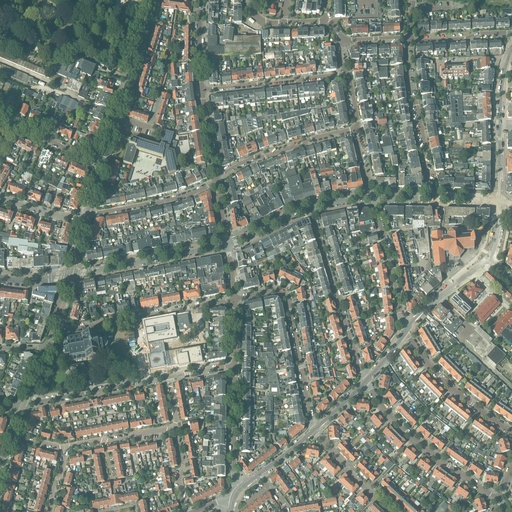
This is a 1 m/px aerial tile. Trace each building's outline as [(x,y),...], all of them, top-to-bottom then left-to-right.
[(161,2),(160,9),(165,9),(168,10),(170,1),(170,2),(171,0),(163,0),(163,3),(161,2)] [(170,1),(168,10),(174,11),(175,11),(177,2),(176,2),(175,2),(170,2),(170,1)] [(184,3),(182,12),(187,12),(187,13),(190,13),(191,13),(192,7),(189,6),(190,3),(191,3),(190,2),(186,2),(183,2),(183,1),(183,2),(183,3),(184,3)] [(177,2),(175,11),(177,11),(182,12),(184,3),(183,3),(178,3),(177,2)] [(502,10),(502,17),(503,19),(502,19),(502,20),(502,25),(503,25),(503,28),(509,28),(509,20),(507,20),(506,17),(506,15),(511,14),(511,10),(502,10)] [(344,21),(344,23),(346,23),(346,25),(350,25),(350,23),(353,23),(353,27),(351,27),(351,28),(348,28),(349,31),(351,31),(351,34),(352,35),(357,35),(356,20),(349,20),(349,21),(344,21)] [(154,33),(162,35),(164,29),(165,26),(161,25),(160,27),(156,26),(154,33)] [(225,43),(225,56),(263,54),(263,50),(263,44),(262,44),(262,39),(261,40),(261,38),(234,38),(235,28),(226,27),(226,29),(225,29),(224,33),(223,38),(223,43),(225,43)] [(324,34),(324,30),(318,30),(319,43),(322,43),(322,41),(323,41),(323,38),(326,38),(326,34),(324,34)] [(225,43),(223,43),(223,38),(208,37),(207,37),(208,58),(225,56),(225,43)] [(500,41),(495,42),(495,52),(495,55),(499,55),(498,49),(503,49),(503,45),(501,45),(500,41)] [(465,43),(460,43),(460,51),(461,54),(465,54),(466,57),(470,57),(469,46),(466,46),(465,43)] [(148,53),(147,56),(151,57),(151,60),(155,61),(156,58),(155,58),(157,53),(157,52),(149,49),(149,51),(148,53)] [(273,53),(261,54),(262,61),(274,59),(273,53)] [(359,61),(359,55),(351,56),(351,61),(351,63),(362,63),(362,61),(359,61)] [(54,73),(54,74),(56,75),(59,76),(61,77),(64,78),(66,79),(70,69),(75,58),(62,63),(59,68),(57,67),(54,73)] [(70,69),(81,74),(82,71),(88,73),(89,70),(92,71),(94,66),(96,67),(95,66),(95,67),(84,62),(83,62),(75,58),(70,69)] [(144,67),(143,69),(151,72),(152,70),(153,65),(154,65),(155,63),(155,61),(151,60),(150,62),(150,64),(146,63),(145,65),(144,65),(144,67)] [(481,60),(476,61),(477,70),(491,69),(490,69),(490,65),(491,65),(491,64),(491,63),(492,63),(492,60),(490,60),(483,60),(481,60)] [(2,64),(0,69),(0,72),(27,84),(28,83),(31,78),(28,76),(2,64)] [(176,64),(169,65),(171,77),(175,76),(177,76),(176,64)] [(439,67),(439,69),(439,77),(445,76),(447,76),(447,66),(446,66),(439,67)] [(70,69),(66,79),(68,80),(68,79),(82,85),(85,80),(87,76),(88,76),(91,78),(94,72),(92,71),(89,70),(88,73),(82,71),(81,74),(70,69)] [(387,79),(387,76),(387,74),(387,69),(377,69),(377,70),(378,74),(379,79),(379,80),(387,79)] [(99,85),(112,89),(113,88),(114,84),(112,83),(108,81),(108,82),(100,80),(100,81),(97,80),(100,73),(94,72),(91,78),(90,80),(96,82),(96,84),(99,85)] [(82,86),(82,85),(68,79),(68,80),(65,86),(67,87),(67,89),(79,94),(78,97),(85,100),(89,89),(82,86)] [(330,90),(342,88),(341,84),(339,82),(331,83),(332,83),(325,84),(325,87),(325,91),(330,90)] [(112,90),(112,89),(99,85),(98,88),(103,90),(103,92),(112,95),(113,94),(114,92),(113,91),(112,90)] [(138,88),(137,93),(141,94),(140,97),(144,98),(145,95),(145,94),(146,91),(147,88),(139,86),(138,88)] [(34,93),(28,90),(25,96),(31,99),(34,93)] [(175,93),(173,93),(173,97),(174,100),(176,100),(178,100),(180,100),(179,95),(185,94),(185,95),(194,94),(194,90),(185,91),(180,92),(175,93)] [(162,102),(169,104),(171,96),(164,94),(165,92),(162,92),(161,94),(164,95),(163,99),(162,102)] [(109,102),(110,101),(111,100),(110,99),(110,98),(99,93),(98,96),(97,99),(108,103),(109,102)] [(63,97),(60,104),(67,108),(70,99),(63,96),(63,97)] [(452,124),(453,124),(455,124),(454,120),(456,119),(454,101),(457,101),(458,118),(460,118),(460,119),(464,122),(465,122),(465,117),(462,117),(461,96),(454,96),(450,96),(450,100),(450,106),(451,111),(451,116),(451,120),(452,124)] [(8,109),(10,110),(14,101),(12,100),(11,100),(10,101),(8,99),(4,107),(5,108),(6,109),(7,109),(8,109)] [(71,100),(70,99),(67,108),(74,111),(76,105),(78,103),(71,100)] [(108,103),(97,99),(96,101),(95,104),(98,105),(106,108),(107,109),(108,105),(107,104),(108,103)] [(14,101),(10,110),(12,111),(11,111),(12,111),(12,112),(13,113),(14,112),(15,113),(20,102),(17,101),(16,102),(14,101)] [(129,109),(127,116),(132,118),(135,108),(134,108),(133,110),(130,109),(132,103),(128,101),(126,108),(129,109)] [(161,104),(160,109),(165,111),(166,108),(167,109),(169,104),(162,102),(161,104)] [(66,108),(59,104),(58,108),(62,110),(61,112),(64,113),(66,108)] [(22,116),(25,118),(30,108),(23,105),(19,114),(20,115),(19,116),(22,117),(22,116)] [(330,113),(346,110),(345,105),(337,107),(337,109),(333,110),(333,108),(329,108),(330,113)] [(32,120),(35,122),(39,112),(39,111),(41,108),(38,107),(38,109),(32,106),(31,110),(33,111),(29,119),(30,120),(31,121),(32,120)] [(92,112),(102,117),(103,117),(104,115),(106,116),(107,113),(105,112),(97,108),(96,110),(93,109),(92,112)] [(164,114),(165,111),(160,109),(158,115),(157,117),(164,119),(166,114),(164,114)] [(374,109),(361,111),(362,118),(377,115),(376,113),(375,113),(374,109)] [(280,115),(282,119),(282,121),(308,114),(307,110),(280,115)] [(90,117),(101,122),(101,121),(102,121),(103,119),(103,118),(103,117),(102,117),(92,112),(88,111),(87,113),(91,115),(90,117)] [(137,119),(142,121),(145,111),(144,111),(143,113),(140,112),(137,119)] [(41,112),(39,112),(35,122),(37,123),(37,124),(39,124),(40,124),(43,117),(43,116),(40,114),(41,112)] [(49,115),(43,126),(44,126),(44,127),(46,128),(47,127),(49,128),(53,120),(54,117),(49,115)] [(219,115),(214,116),(215,123),(224,122),(223,115),(219,115)] [(53,120),(49,128),(51,129),(51,130),(53,131),(54,131),(56,126),(58,121),(59,119),(55,117),(54,117),(53,120)] [(155,125),(162,127),(164,119),(157,117),(156,120),(157,120),(155,124),(155,125)] [(298,125),(301,136),(306,135),(304,127),(303,124),(300,125),(298,117),(296,117),(297,120),(298,123),(298,125)] [(263,128),(261,121),(260,118),(246,120),(249,133),(258,129),(263,128)] [(88,125),(98,129),(99,128),(99,129),(101,125),(96,122),(91,120),(90,123),(87,121),(86,124),(88,125)] [(245,120),(241,121),(242,125),(244,135),(248,133),(249,133),(246,120),(245,120)] [(68,128),(64,137),(68,138),(70,139),(74,131),(75,128),(77,129),(80,123),(81,122),(77,121),(72,130),(68,128)] [(185,124),(177,125),(178,130),(199,127),(198,122),(187,124),(186,124),(186,126),(185,126),(185,124)] [(63,123),(58,133),(60,134),(60,135),(64,137),(68,128),(64,126),(65,124),(63,123)] [(454,137),(463,135),(463,136),(463,132),(464,130),(461,130),(461,124),(455,124),(453,124),(452,124),(449,125),(449,126),(453,131),(454,137)] [(88,131),(96,135),(98,131),(98,129),(88,125),(87,127),(89,128),(88,131)] [(278,128),(282,142),(287,141),(284,133),(283,129),(280,130),(279,127),(278,128)] [(276,131),(274,132),(275,136),(277,144),(282,142),(278,128),(275,129),(276,131)] [(258,131),(264,148),(269,147),(266,139),(264,140),(262,134),(263,134),(262,130),(258,131)] [(79,135),(82,137),(93,142),(93,141),(94,141),(95,137),(88,133),(86,136),(76,131),(76,132),(75,134),(79,135)] [(124,162),(123,162),(132,165),(137,149),(163,158),(164,156),(165,156),(169,173),(176,172),(179,171),(178,167),(175,151),(177,142),(172,141),(174,134),(165,131),(161,146),(156,145),(142,140),(142,141),(135,139),(134,139),(134,138),(134,139),(133,141),(130,141),(129,144),(124,162)] [(260,150),(264,148),(258,131),(258,132),(259,136),(256,137),(257,142),(260,150)] [(269,132),(273,145),(277,144),(275,136),(274,132),(271,133),(271,131),(269,132)] [(257,151),(254,143),(251,144),(250,140),(253,138),(252,134),(246,136),(248,140),(247,141),(253,153),(257,151)] [(92,143),(93,142),(82,137),(80,142),(83,144),(83,145),(85,146),(86,146),(86,145),(91,147),(93,143),(92,143)] [(368,146),(369,151),(392,146),(390,137),(381,138),(381,139),(382,139),(382,142),(379,143),(379,144),(376,144),(376,145),(368,146)] [(14,145),(13,148),(16,149),(18,150),(20,148),(23,140),(22,140),(22,139),(21,139),(21,138),(19,138),(18,138),(14,145)] [(25,150),(29,143),(28,142),(27,141),(26,141),(25,141),(23,140),(20,148),(25,150)] [(470,141),(462,141),(463,148),(478,147),(478,143),(477,140),(475,141),(470,141)] [(235,151),(237,151),(235,148),(232,148),(231,142),(218,144),(219,149),(227,148),(228,151),(229,151),(229,152),(235,151)] [(244,156),(248,155),(245,147),(243,148),(241,142),(239,143),(240,145),(239,145),(244,156)] [(29,143),(25,150),(28,152),(27,154),(30,155),(34,145),(32,145),(32,144),(31,143),(30,143),(29,143)] [(36,146),(34,145),(30,155),(28,160),(29,160),(30,159),(30,160),(32,156),(35,158),(40,148),(39,148),(39,147),(37,146),(36,146)] [(238,155),(239,158),(240,158),(244,156),(239,145),(238,146),(237,146),(237,147),(235,148),(237,151),(238,155)] [(323,158),(319,145),(315,147),(315,146),(314,147),(317,157),(320,157),(320,159),(323,158)] [(392,146),(369,151),(370,155),(381,154),(381,156),(390,155),(393,154),(392,146)] [(308,148),(303,150),(306,158),(308,158),(309,161),(309,160),(310,163),(312,162),(312,161),(308,148)] [(40,170),(43,164),(49,152),(44,150),(43,151),(39,158),(40,158),(38,161),(38,164),(36,168),(40,170)] [(8,157),(7,161),(12,164),(14,160),(15,158),(17,152),(15,151),(12,159),(8,157)] [(52,164),(49,163),(53,156),(53,154),(49,152),(43,164),(44,164),(46,165),(48,166),(47,168),(45,172),(48,173),(50,169),(52,164)] [(294,167),(290,154),(289,154),(286,155),(289,168),(294,167)] [(56,169),(59,170),(64,159),(62,159),(62,158),(60,157),(59,157),(55,165),(54,167),(56,168),(56,169)] [(285,172),(284,169),(283,169),(279,157),(275,159),(278,167),(280,166),(282,173),(285,172)] [(65,160),(64,159),(59,170),(64,173),(65,170),(69,162),(68,161),(67,160),(66,160),(65,160)] [(237,161),(237,159),(233,160),(233,161),(221,163),(222,167),(223,168),(230,164),(237,161)] [(275,173),(271,160),(267,162),(270,170),(271,169),(273,174),(275,173)] [(72,163),(68,171),(74,174),(78,166),(75,164),(73,163),(72,163)] [(266,174),(262,163),(258,165),(262,176),(264,175),(265,178),(268,177),(266,174)] [(5,164),(3,169),(10,174),(14,176),(15,173),(11,171),(13,168),(5,164)] [(78,166),(74,174),(80,177),(83,169),(83,168),(83,167),(80,166),(80,167),(78,166)] [(334,168),(335,174),(335,178),(336,180),(336,183),(338,192),(342,191),(343,191),(341,182),(340,172),(339,167),(334,168)] [(257,179),(252,168),(248,170),(252,177),(254,176),(255,179),(256,179),(257,179)] [(3,169),(0,174),(7,179),(8,179),(10,177),(8,177),(10,174),(3,169)] [(83,169),(80,177),(82,178),(85,180),(89,172),(88,171),(83,169)] [(196,175),(193,176),(197,183),(202,181),(198,174),(199,173),(197,169),(194,171),(196,175)] [(207,179),(207,178),(206,169),(202,170),(200,171),(200,173),(199,173),(198,174),(202,181),(207,179)] [(319,171),(325,194),(331,193),(330,190),(328,184),(326,185),(325,180),(329,179),(328,169),(319,171)] [(248,170),(244,172),(251,184),(253,183),(250,178),(252,177),(248,170)] [(299,177),(297,177),(295,171),(295,170),(290,171),(290,172),(289,172),(289,171),(285,173),(285,175),(287,180),(286,180),(290,190),(294,203),(305,200),(305,199),(304,200),(301,191),(303,191),(300,182),(299,177)] [(186,172),(193,185),(197,183),(193,176),(192,176),(191,174),(189,175),(189,174),(190,173),(189,171),(186,172)] [(319,171),(314,172),(318,187),(321,196),(321,195),(325,194),(319,171)] [(460,171),(460,189),(464,190),(464,189),(469,190),(470,171),(469,171),(465,171),(460,171)] [(118,174),(110,172),(108,177),(118,180),(119,179),(116,178),(118,174)] [(181,172),(175,173),(179,190),(186,188),(183,181),(181,172)] [(184,177),(188,187),(193,185),(186,172),(185,172),(185,175),(186,175),(187,176),(184,177)] [(251,184),(244,172),(240,173),(244,181),(245,180),(248,186),(251,184)] [(316,197),(321,196),(318,187),(314,172),(310,173),(313,184),(316,197)] [(445,172),(436,173),(439,187),(441,188),(444,189),(445,172)] [(23,180),(18,195),(20,196),(23,197),(27,187),(24,186),(25,181),(27,182),(30,184),(33,176),(29,174),(26,173),(25,176),(23,180)] [(240,183),(241,186),(243,189),(245,188),(243,185),(246,184),(244,181),(240,173),(236,175),(236,176),(240,183)] [(310,173),(305,175),(311,198),(316,197),(313,184),(310,173)] [(305,175),(301,176),(299,177),(300,182),(303,191),(301,191),(304,200),(305,199),(305,200),(305,199),(310,198),(311,198),(305,175)] [(383,175),(375,177),(377,187),(378,188),(384,188),(384,179),(384,176),(383,176),(383,175)] [(420,188),(423,188),(424,188),(424,184),(423,184),(423,178),(422,175),(416,176),(415,188),(420,188)] [(118,180),(108,177),(107,182),(112,184),(111,185),(114,186),(116,180),(118,181),(118,180)] [(160,177),(158,177),(159,180),(159,181),(159,182),(163,195),(167,193),(165,185),(164,186),(163,183),(162,183),(161,181),(160,177)] [(236,184),(235,177),(232,178),(232,180),(226,182),(225,183),(226,187),(236,184)] [(15,185),(12,193),(18,195),(23,180),(22,180),(20,182),(17,181),(15,185)] [(151,180),(149,180),(149,183),(150,184),(151,189),(153,197),(158,196),(156,188),(154,183),(152,184),(151,180)] [(290,190),(286,180),(281,182),(284,188),(285,193),(290,205),(294,203),(290,190)] [(7,190),(7,191),(10,193),(10,192),(12,193),(15,185),(10,183),(7,190)] [(226,187),(227,191),(235,189),(234,187),(238,186),(241,186),(240,183),(236,184),(226,187)] [(31,200),(34,201),(37,190),(39,187),(35,186),(34,189),(31,188),(29,194),(28,198),(29,199),(30,199),(31,199),(31,200)] [(272,186),(268,188),(280,209),(283,207),(277,195),(278,195),(275,191),(272,186)] [(271,202),(276,211),(277,211),(276,209),(277,209),(278,210),(280,209),(268,188),(264,190),(265,192),(267,191),(268,192),(269,194),(267,195),(271,202)] [(282,198),(284,203),(285,205),(285,206),(285,207),(290,205),(285,193),(284,188),(279,189),(282,198)] [(70,195),(72,196),(81,198),(81,195),(82,195),(83,193),(82,192),(83,192),(74,189),(74,190),(73,189),(72,193),(71,192),(70,195)] [(38,191),(37,190),(34,201),(36,201),(37,201),(36,202),(39,203),(39,202),(40,202),(42,194),(38,193),(38,191)] [(46,195),(44,203),(45,204),(44,204),(47,205),(47,204),(50,205),(52,198),(52,197),(53,194),(47,192),(46,195)] [(208,192),(198,196),(200,201),(211,199),(210,193),(209,192),(208,192)] [(243,192),(228,196),(229,200),(237,198),(236,197),(241,196),(240,193),(243,193),(243,192)] [(263,204),(269,215),(273,213),(266,201),(263,196),(261,192),(257,193),(263,204)] [(269,215),(263,204),(257,193),(254,195),(256,200),(265,217),(269,215)] [(266,193),(262,195),(263,196),(266,201),(273,213),(276,211),(271,202),(267,195),(267,194),(266,193)] [(60,208),(61,208),(63,199),(60,198),(61,196),(57,195),(54,206),(57,207),(57,208),(59,208),(60,208)] [(254,195),(249,198),(253,204),(255,208),(256,207),(262,219),(265,217),(256,200),(254,195)] [(81,198),(72,196),(70,201),(79,204),(79,203),(80,203),(80,201),(81,198)] [(247,199),(244,200),(241,202),(241,201),(239,202),(230,205),(231,207),(229,208),(230,213),(239,211),(240,211),(245,210),(245,209),(249,207),(253,204),(249,198),(247,199)] [(76,210),(77,210),(79,204),(70,201),(65,200),(62,209),(67,210),(68,208),(76,210)] [(188,213),(190,213),(186,201),(182,202),(184,210),(186,210),(188,213)] [(202,210),(197,211),(197,213),(203,212),(203,210),(213,208),(212,203),(204,205),(204,208),(202,208),(202,210)] [(181,216),(177,204),(172,205),(175,213),(177,212),(178,216),(181,216)] [(255,208),(253,204),(249,207),(251,212),(256,222),(261,220),(256,210),(255,208)] [(171,205),(166,207),(169,219),(174,218),(171,205)] [(169,219),(166,207),(161,208),(163,216),(165,216),(166,220),(166,219),(167,223),(170,222),(169,219)] [(247,213),(247,214),(252,224),(253,224),(256,222),(251,212),(249,207),(245,209),(245,210),(247,213)] [(203,212),(197,213),(198,214),(199,219),(200,219),(200,216),(206,215),(214,214),(213,208),(203,210),(203,212)] [(367,208),(365,209),(357,210),(358,219),(358,221),(359,227),(360,231),(360,232),(362,234),(376,230),(369,210),(367,208)] [(384,209),(384,210),(386,217),(387,219),(391,231),(400,230),(400,228),(398,228),(398,222),(397,217),(397,208),(395,208),(394,208),(392,208),(391,208),(385,208),(384,208),(384,209)] [(397,208),(397,217),(398,222),(398,228),(400,228),(400,230),(406,230),(406,227),(404,228),(404,222),(404,209),(404,208),(397,208)] [(424,217),(424,220),(424,226),(424,228),(427,228),(430,227),(434,227),(433,222),(433,219),(431,208),(424,208),(424,217)] [(438,209),(431,208),(433,219),(433,222),(434,227),(440,227),(439,221),(440,221),(440,220),(441,220),(440,215),(440,214),(440,210),(439,209),(438,209)] [(159,221),(156,209),(151,210),(154,223),(159,221)] [(243,214),(247,213),(245,210),(240,211),(239,211),(230,213),(231,220),(238,218),(238,215),(243,214)] [(358,219),(357,210),(346,211),(347,213),(349,220),(350,227),(348,227),(349,230),(350,234),(350,233),(352,233),(360,231),(359,227),(358,221),(358,219)] [(483,223),(484,212),(484,210),(476,210),(476,218),(477,219),(477,222),(480,223),(483,223)] [(348,226),(346,219),(344,211),(339,212),(342,225),(344,224),(344,227),(345,228),(346,234),(347,234),(350,234),(349,230),(348,226)] [(8,212),(5,219),(8,221),(8,223),(10,223),(13,214),(11,213),(10,212),(9,212),(8,212)] [(335,213),(334,213),(337,227),(338,227),(338,230),(345,228),(344,227),(344,224),(342,225),(339,212),(335,213)] [(243,217),(248,227),(252,224),(247,214),(247,213),(243,214),(243,217)] [(198,214),(191,216),(192,221),(193,224),(199,223),(200,223),(200,221),(199,221),(199,219),(198,214)] [(243,217),(243,214),(238,215),(238,218),(240,230),(248,227),(243,217)] [(21,225),(23,217),(23,216),(20,215),(20,216),(17,215),(16,220),(15,223),(16,223),(15,225),(20,227),(21,225)] [(23,217),(21,225),(27,227),(29,219),(26,218),(26,217),(24,217),(23,217)] [(30,219),(29,219),(27,227),(31,228),(30,230),(32,231),(34,226),(35,220),(32,219),(30,218),(30,219)] [(240,230),(238,218),(231,220),(231,223),(232,226),(233,231),(234,231),(234,232),(239,231),(240,230)] [(95,223),(94,227),(105,230),(105,229),(105,227),(105,226),(106,226),(105,226),(105,221),(104,221),(104,220),(104,219),(100,220),(97,220),(95,221),(95,223)] [(302,226),(303,230),(311,227),(310,224),(309,221),(308,220),(302,222),(301,222),(303,226),(302,226)] [(41,232),(44,232),(46,223),(41,222),(38,230),(37,230),(36,233),(37,233),(37,236),(40,237),(40,234),(41,234),(41,232)] [(301,222),(295,224),(300,234),(301,233),(301,231),(303,230),(302,226),(303,226),(301,222)] [(47,233),(46,234),(46,235),(49,236),(50,234),(52,225),(46,223),(44,232),(47,233)] [(70,232),(71,232),(72,230),(73,227),(72,227),(72,226),(65,224),(64,227),(63,227),(62,230),(70,232)] [(215,225),(209,226),(210,229),(211,238),(212,238),(216,237),(217,235),(217,234),(216,228),(215,225)] [(301,237),(301,236),(300,237),(299,236),(300,236),(298,233),(298,232),(294,225),(294,226),(293,227),(290,227),(299,244),(300,247),(304,246),(303,244),(302,240),(301,237)] [(54,228),(53,234),(69,239),(70,237),(70,238),(71,234),(70,234),(70,232),(62,230),(59,229),(56,228),(57,226),(55,226),(54,228)] [(188,227),(183,228),(184,231),(185,235),(186,243),(191,242),(191,241),(193,241),(191,232),(189,232),(188,227)] [(300,247),(299,244),(290,227),(286,229),(292,241),(296,249),(300,247)] [(301,233),(300,234),(301,235),(301,236),(302,235),(313,232),(311,227),(303,230),(301,231),(301,233)] [(420,240),(415,240),(417,245),(418,247),(419,257),(423,256),(422,254),(427,253),(430,253),(428,234),(427,228),(424,228),(418,229),(417,229),(417,233),(419,232),(419,233),(420,240)] [(434,266),(436,266),(445,265),(445,258),(448,257),(447,254),(449,254),(448,254),(448,255),(449,255),(453,258),(453,259),(454,259),(454,258),(459,258),(460,259),(460,258),(460,257),(463,253),(464,253),(464,250),(469,250),(469,251),(470,251),(469,250),(473,249),(474,250),(474,244),(475,244),(476,245),(476,244),(475,244),(475,240),(476,239),(475,238),(474,239),(473,240),(473,234),(472,234),(472,235),(468,235),(468,234),(467,234),(467,235),(462,235),(462,233),(463,233),(462,232),(461,233),(457,229),(458,228),(457,228),(457,229),(451,229),(450,229),(451,230),(447,234),(446,234),(447,235),(446,235),(445,232),(442,232),(431,233),(432,239),(431,239),(433,253),(434,266)] [(290,247),(291,250),(296,249),(292,241),(286,229),(282,231),(290,247)] [(178,232),(175,233),(177,245),(178,244),(186,243),(185,235),(184,231),(182,232),(182,235),(181,234),(178,234),(178,232)] [(284,245),(286,252),(291,250),(290,247),(282,231),(278,234),(283,244),(282,244),(281,242),(280,242),(283,246),(284,245)] [(301,237),(302,240),(314,236),(313,232),(302,235),(302,236),(301,236),(301,237)] [(25,233),(23,241),(32,242),(32,241),(33,240),(30,239),(31,235),(25,233)] [(144,233),(140,234),(143,251),(148,250),(146,242),(146,240),(145,233),(144,233)] [(396,234),(392,235),(394,241),(400,239),(403,239),(406,238),(406,236),(400,238),(400,237),(402,236),(401,233),(399,234),(399,233),(396,234)] [(63,243),(68,245),(69,241),(69,240),(70,239),(69,239),(53,234),(52,237),(58,239),(57,242),(61,243),(62,244),(63,243)] [(280,251),(281,253),(286,252),(284,245),(283,246),(280,242),(281,242),(277,234),(273,236),(280,251)] [(124,236),(122,237),(124,247),(125,254),(127,254),(128,254),(133,253),(131,246),(130,240),(131,240),(130,235),(130,236),(127,236),(124,236)] [(376,235),(365,238),(367,244),(378,241),(378,240),(378,238),(377,238),(376,235)] [(277,255),(281,253),(280,251),(273,236),(269,239),(269,238),(268,238),(272,246),(274,249),(277,255)] [(308,243),(315,241),(314,236),(302,240),(303,244),(307,243),(308,243)] [(341,237),(328,240),(329,245),(341,241),(342,241),(341,237)] [(268,238),(264,241),(259,243),(263,251),(264,253),(265,256),(266,259),(272,257),(277,255),(274,249),(272,246),(268,238)] [(9,244),(8,246),(9,246),(13,246),(18,247),(19,247),(23,247),(28,248),(32,248),(32,263),(34,263),(34,260),(33,250),(33,248),(38,249),(38,244),(35,244),(32,243),(32,242),(23,241),(9,239),(9,244)] [(106,241),(101,242),(104,258),(109,257),(107,246),(106,241)] [(263,251),(259,243),(255,245),(260,255),(264,253),(263,251)] [(305,247),(306,250),(306,251),(308,250),(317,247),(316,243),(308,245),(306,246),(306,247),(305,247)] [(51,245),(50,251),(53,251),(54,252),(58,252),(66,253),(68,248),(67,248),(57,247),(57,245),(56,245),(54,245),(51,245)] [(251,247),(256,257),(260,255),(255,245),(251,247)] [(256,257),(251,247),(244,250),(249,262),(252,261),(252,263),(256,262),(257,262),(257,261),(256,258),(256,257)] [(238,252),(237,252),(238,252),(237,254),(236,254),(237,259),(237,260),(238,262),(238,264),(239,269),(239,271),(253,267),(256,266),(256,262),(252,263),(252,261),(249,262),(244,250),(238,252)] [(287,254),(284,256),(287,260),(291,258),(292,260),(294,258),(292,256),(289,252),(289,251),(286,252),(285,252),(287,254)] [(319,251),(307,255),(308,260),(320,256),(319,251)] [(375,258),(371,259),(372,264),(371,264),(372,266),(377,265),(376,263),(384,261),(383,259),(384,259),(383,256),(375,258)] [(210,259),(212,267),(214,267),(214,269),(215,269),(215,271),(223,269),(223,268),(222,262),(221,258),(219,257),(210,259)] [(408,259),(406,260),(399,262),(400,267),(400,268),(407,266),(406,262),(409,261),(408,259)] [(201,261),(195,262),(197,270),(198,279),(200,279),(202,279),(204,278),(203,269),(201,260),(200,260),(201,261)] [(312,265),(309,266),(310,268),(323,264),(321,260),(313,262),(311,263),(312,265)] [(306,269),(306,270),(309,274),(310,273),(309,270),(311,270),(310,270),(313,269),(313,270),(314,272),(316,271),(324,269),(323,264),(310,268),(306,269)] [(239,271),(241,277),(252,274),(252,273),(254,273),(253,267),(239,271)] [(282,269),(278,276),(280,277),(283,279),(287,271),(288,269),(285,267),(284,270),(282,269)] [(431,269),(427,270),(429,272),(429,273),(432,276),(440,284),(441,283),(442,282),(442,281),(442,280),(442,279),(441,278),(439,268),(431,269)] [(158,269),(153,270),(155,277),(157,277),(158,281),(159,287),(162,286),(158,269)] [(272,270),(267,272),(267,274),(269,282),(273,281),(275,280),(274,277),(276,277),(276,269),(272,270)] [(326,274),(324,270),(317,272),(317,274),(310,276),(311,279),(314,277),(326,274)] [(287,271),(283,279),(286,280),(287,280),(288,281),(292,273),(287,271)] [(292,273),(288,281),(290,282),(293,283),(296,276),(298,273),(295,272),(295,273),(292,272),(292,273)] [(296,276),(293,283),(296,285),(298,286),(302,278),(303,276),(298,273),(296,276)] [(349,273),(339,277),(340,281),(352,278),(352,277),(351,275),(351,273),(349,273)] [(488,273),(487,274),(485,276),(491,281),(494,278),(488,273)] [(127,274),(122,275),(123,283),(122,283),(124,293),(128,293),(129,293),(130,292),(127,274)] [(132,274),(127,274),(130,292),(133,292),(136,291),(134,281),(133,281),(132,275),(132,274)] [(202,279),(200,279),(201,286),(207,285),(216,284),(225,282),(224,277),(224,276),(224,275),(212,277),(209,278),(204,278),(202,279)] [(430,276),(428,278),(437,287),(440,284),(432,276),(431,277),(430,276)] [(352,278),(340,281),(342,286),(349,283),(352,283),(353,282),(352,279),(354,279),(353,277),(352,278)] [(428,278),(426,280),(427,281),(428,282),(427,283),(433,290),(437,287),(428,278)] [(511,295),(511,294),(494,278),(491,281),(509,298),(511,295)] [(207,285),(201,286),(202,292),(204,292),(204,291),(206,291),(213,290),(225,288),(225,287),(225,282),(216,284),(207,285)] [(423,282),(421,284),(430,293),(433,290),(427,283),(426,285),(425,283),(423,282)] [(86,294),(84,283),(80,284),(78,285),(77,289),(78,292),(77,292),(78,295),(79,295),(79,297),(84,296),(86,296),(86,294)] [(85,283),(84,283),(86,294),(86,296),(87,299),(92,298),(90,283),(85,284),(85,283)] [(354,286),(343,289),(344,294),(352,292),(351,290),(358,288),(359,292),(364,290),(362,284),(359,284),(355,285),(354,286)] [(421,284),(420,285),(421,287),(422,288),(420,289),(422,291),(424,293),(426,296),(430,293),(421,284)] [(465,293),(464,295),(465,296),(466,297),(467,297),(472,302),(477,297),(482,291),(479,289),(477,286),(474,284),(470,287),(471,288),(467,291),(465,293)] [(318,294),(318,295),(331,291),(330,287),(322,289),(322,291),(319,292),(320,293),(318,294)] [(152,288),(150,289),(151,296),(151,297),(151,299),(153,306),(156,306),(158,306),(158,305),(159,305),(157,297),(157,295),(153,296),(152,291),(153,291),(152,288)] [(206,291),(204,291),(204,292),(205,297),(218,295),(218,296),(219,296),(219,295),(225,294),(226,292),(225,288),(213,290),(206,291)] [(424,297),(421,295),(423,293),(418,288),(416,290),(419,293),(415,297),(420,301),(424,297)] [(33,293),(33,297),(44,300),(43,302),(44,303),(52,305),(52,303),(53,304),(53,303),(52,303),(53,298),(55,294),(56,294),(55,294),(55,289),(37,289),(37,293),(37,294),(35,293),(33,293)] [(4,299),(1,316),(8,316),(8,313),(9,304),(9,303),(11,291),(10,291),(6,290),(6,291),(5,291),(4,299)] [(411,301),(417,305),(420,301),(415,297),(412,293),(411,294),(414,298),(411,301)] [(410,312),(411,313),(417,306),(417,305),(411,301),(408,296),(407,294),(405,294),(407,311),(408,312),(408,311),(411,312),(410,312)] [(472,295),(464,304),(470,309),(473,305),(475,306),(477,304),(478,301),(472,295)] [(108,296),(106,297),(109,315),(114,314),(113,305),(110,306),(109,299),(108,296)] [(479,309),(473,316),(480,322),(482,324),(486,318),(487,318),(488,317),(487,316),(490,312),(491,313),(492,312),(497,307),(500,304),(498,303),(491,296),(485,302),(481,307),(479,309)] [(347,302),(348,305),(355,303),(354,297),(346,300),(347,302)] [(451,301),(450,302),(457,309),(459,310),(458,311),(465,317),(465,316),(466,316),(467,315),(468,314),(471,311),(469,310),(464,305),(462,303),(459,300),(455,297),(453,300),(452,299),(451,301)] [(140,300),(138,300),(139,307),(141,307),(141,308),(142,308),(143,309),(144,308),(145,308),(147,307),(146,298),(140,299),(140,300)] [(274,306),(281,305),(281,301),(279,301),(279,299),(277,298),(275,299),(275,298),(273,298),(272,298),(274,306)] [(43,303),(41,310),(42,310),(50,312),(51,307),(52,305),(44,303),(43,302),(43,303)] [(81,314),(82,312),(81,311),(82,307),(86,309),(85,302),(78,304),(77,306),(74,305),(73,306),(72,308),(73,309),(72,312),(81,314)] [(95,308),(98,308),(97,303),(89,305),(89,309),(88,309),(88,312),(90,311),(91,318),(97,317),(95,308)] [(337,310),(335,305),(327,308),(326,308),(327,312),(329,311),(329,314),(335,312),(335,310),(337,310)] [(440,305),(436,310),(446,319),(447,320),(448,320),(452,316),(448,312),(440,305)] [(351,315),(358,312),(360,312),(359,308),(359,307),(349,310),(350,312),(351,315)] [(35,313),(34,315),(39,318),(46,320),(47,318),(48,318),(49,316),(50,312),(42,310),(40,315),(38,314),(35,313)] [(436,310),(432,314),(437,318),(440,321),(442,323),(443,324),(444,322),(445,323),(447,320),(446,319),(436,310)] [(82,314),(81,314),(72,312),(71,314),(70,315),(70,317),(70,318),(78,321),(79,316),(81,317),(82,314)] [(360,318),(358,312),(351,315),(352,319),(353,321),(360,318)] [(495,325),(491,330),(495,334),(497,335),(498,336),(500,334),(506,339),(511,333),(509,332),(511,328),(510,326),(511,324),(511,315),(508,312),(500,320),(495,325)] [(166,319),(144,323),(146,332),(147,336),(150,355),(148,356),(151,370),(178,365),(178,368),(190,366),(189,365),(193,364),(193,365),(205,363),(205,345),(188,348),(189,349),(187,349),(186,349),(165,352),(163,342),(177,339),(176,332),(181,331),(190,329),(188,315),(170,318),(168,318),(169,319),(166,320),(166,319)] [(39,318),(36,326),(44,329),(46,323),(46,320),(39,318)] [(450,322),(452,324),(457,329),(458,329),(457,328),(462,323),(457,318),(453,323),(451,321),(450,322)] [(332,328),(330,329),(330,330),(340,327),(339,325),(338,321),(330,324),(332,328)] [(457,329),(452,324),(449,326),(448,325),(447,326),(446,325),(444,327),(451,334),(457,329)] [(35,331),(37,332),(36,335),(41,337),(42,334),(42,335),(44,329),(36,326),(36,327),(35,331)] [(363,327),(355,329),(356,333),(357,333),(357,335),(368,332),(367,330),(366,326),(363,327)] [(425,328),(418,333),(420,337),(431,330),(430,328),(427,330),(425,328)] [(478,328),(466,341),(474,348),(473,349),(483,358),(483,359),(486,356),(486,355),(487,356),(487,357),(496,366),(497,365),(504,357),(505,356),(492,344),(493,342),(491,341),(492,341),(490,339),(486,335),(484,333),(478,328)] [(394,329),(386,330),(386,331),(383,335),(389,340),(392,336),(392,337),(395,333),(394,329)] [(431,330),(420,337),(423,341),(430,336),(429,334),(432,332),(431,330)] [(62,339),(62,340),(63,344),(63,345),(64,345),(64,347),(64,349),(63,349),(64,349),(64,350),(65,353),(64,353),(64,354),(65,354),(65,355),(65,356),(66,357),(65,358),(66,359),(66,360),(67,361),(67,362),(68,362),(69,362),(70,363),(71,363),(71,362),(71,363),(72,363),(73,362),(74,367),(76,367),(75,364),(85,363),(85,362),(99,360),(99,358),(101,358),(101,357),(102,357),(102,356),(106,356),(110,355),(108,349),(107,349),(106,348),(107,347),(107,346),(108,345),(108,344),(108,343),(107,342),(107,341),(106,341),(106,340),(105,340),(104,339),(103,332),(97,333),(97,332),(96,332),(93,332),(93,334),(85,335),(83,335),(82,335),(78,336),(77,336),(73,337),(72,337),(68,338),(63,339),(62,339)] [(342,332),(333,334),(335,340),(343,337),(342,335),(343,335),(342,332)] [(368,332),(357,335),(358,337),(357,337),(358,340),(366,338),(365,336),(367,335),(369,335),(368,332)] [(29,338),(29,342),(31,342),(40,342),(41,339),(41,338),(40,338),(41,337),(36,335),(31,335),(31,334),(29,333),(29,338)] [(430,336),(423,341),(425,345),(436,338),(435,336),(431,338),(430,336)] [(381,338),(378,343),(384,348),(386,345),(387,343),(381,338)] [(436,338),(425,345),(428,349),(435,344),(434,342),(437,340),(436,338)] [(336,349),(338,349),(346,346),(345,343),(344,341),(335,344),(336,349)] [(382,351),(384,348),(378,343),(374,347),(381,352),(382,350),(382,351)] [(435,344),(428,349),(430,353),(441,346),(439,344),(436,346),(435,344)] [(337,353),(338,354),(347,352),(347,350),(346,346),(338,349),(339,352),(337,353)] [(441,346),(430,353),(433,357),(440,352),(439,350),(442,348),(441,346)] [(362,353),(364,358),(371,355),(369,349),(363,351),(364,353),(362,353)] [(398,359),(399,361),(409,354),(406,350),(405,351),(399,355),(401,357),(398,359)] [(209,359),(209,362),(211,361),(218,360),(222,359),(224,359),(225,359),(227,357),(227,354),(219,354),(219,353),(218,353),(218,354),(211,354),(209,354),(209,359)] [(23,360),(23,361),(29,364),(33,356),(29,355),(29,354),(23,354),(23,360)] [(405,362),(412,357),(409,354),(399,361),(400,363),(404,360),(405,362)] [(373,361),(371,355),(364,358),(365,362),(367,361),(367,363),(373,361)] [(444,357),(438,363),(442,366),(451,357),(449,356),(446,358),(444,357)] [(451,357),(442,366),(445,370),(451,364),(449,362),(454,357),(452,356),(451,357)] [(408,366),(415,361),(412,357),(405,362),(402,365),(403,366),(406,364),(408,366)] [(276,375),(276,374),(276,371),(275,370),(274,359),(265,359),(265,365),(265,368),(268,369),(268,370),(268,375),(265,375),(265,380),(265,385),(267,385),(269,385),(278,385),(277,381),(277,379),(277,376),(276,375)] [(474,365),(477,368),(481,364),(478,361),(476,359),(472,362),(471,363),(473,365),(474,365)] [(21,364),(19,367),(27,371),(30,365),(29,364),(23,361),(22,360),(20,363),(21,364)] [(406,370),(407,372),(418,365),(415,361),(408,366),(409,368),(406,370)] [(451,364),(445,370),(448,373),(457,364),(456,362),(453,365),(451,364)] [(457,364),(448,373),(452,376),(458,370),(456,368),(459,366),(461,363),(460,362),(457,364)] [(285,367),(280,368),(280,369),(275,370),(276,371),(294,368),(293,367),(293,363),(284,365),(285,367)] [(481,364),(477,368),(483,373),(486,369),(481,364)] [(74,367),(70,368),(71,374),(70,376),(70,378),(72,379),(83,377),(84,378),(86,378),(87,376),(88,376),(87,370),(84,370),(84,365),(76,367),(74,367)] [(420,368),(418,365),(407,372),(409,374),(412,372),(413,374),(420,368)] [(18,370),(17,373),(24,377),(27,371),(19,367),(17,370),(18,370)] [(458,370),(452,376),(455,380),(466,369),(464,367),(459,372),(458,370)] [(466,369),(455,380),(458,383),(459,383),(467,374),(466,372),(467,370),(466,369)] [(12,374),(12,375),(14,376),(13,379),(15,380),(22,383),(24,377),(17,373),(16,373),(13,372),(12,374)] [(355,372),(348,374),(350,380),(356,378),(355,376),(357,376),(355,372)] [(418,384),(419,386),(428,377),(425,373),(419,380),(420,381),(418,384)] [(381,380),(380,382),(381,382),(391,384),(391,382),(389,382),(390,378),(381,376),(381,380)] [(424,385),(425,386),(431,380),(428,377),(419,386),(421,387),(424,385)] [(6,383),(5,386),(8,387),(17,391),(19,386),(20,386),(22,383),(15,380),(14,383),(13,383),(12,385),(9,384),(9,385),(6,383)] [(344,380),(340,384),(346,390),(348,388),(350,386),(344,380)] [(431,380),(425,386),(427,388),(424,391),(426,393),(435,384),(431,380)] [(468,391),(476,381),(474,380),(472,383),(470,381),(465,388),(468,391)] [(478,383),(476,381),(468,391),(472,394),(477,387),(476,386),(478,383)] [(336,386),(335,386),(342,394),(343,392),(344,393),(346,390),(340,384),(337,387),(336,386)] [(430,391),(432,393),(438,387),(435,384),(426,393),(427,394),(430,391)] [(477,387),(472,394),(476,397),(483,387),(485,385),(483,384),(479,389),(477,387)] [(280,394),(280,393),(279,390),(279,387),(278,385),(269,385),(269,393),(269,394),(268,394),(268,397),(272,397),(276,397),(281,397),(280,394)] [(336,389),(332,392),(338,398),(341,395),(342,394),(335,386),(334,387),(336,389)] [(8,387),(5,393),(7,400),(14,399),(14,397),(15,396),(17,391),(8,387)] [(431,397),(432,399),(441,390),(438,387),(432,393),(433,395),(431,397)] [(483,387),(476,397),(479,400),(485,393),(483,391),(485,388),(483,387)] [(487,394),(485,393),(479,400),(483,403),(491,393),(492,390),(490,389),(489,391),(487,394)] [(437,398),(438,400),(441,397),(445,393),(441,390),(432,399),(434,401),(437,398)] [(494,392),(492,390),(491,393),(483,403),(487,406),(492,399),(490,397),(494,392)] [(388,399),(389,401),(398,394),(396,393),(395,394),(393,391),(386,397),(386,398),(387,399),(388,399)] [(332,392),(329,396),(334,401),(335,400),(336,400),(338,398),(332,392)] [(399,396),(398,394),(389,401),(391,403),(391,404),(392,405),(393,405),(393,406),(400,400),(397,397),(399,396)] [(446,406),(444,409),(445,410),(453,401),(450,398),(444,404),(446,406)] [(505,399),(504,399),(500,405),(498,403),(493,410),(497,413),(506,401),(507,400),(505,399)] [(325,400),(320,404),(326,409),(329,407),(328,405),(329,404),(325,400)] [(453,401),(445,410),(447,412),(450,409),(452,410),(457,404),(453,401)] [(497,413),(501,416),(506,409),(504,407),(508,402),(506,401),(497,413)] [(409,408),(408,407),(410,406),(409,404),(408,405),(405,403),(403,405),(397,411),(401,415),(409,408)] [(326,409),(320,404),(316,408),(320,413),(321,411),(322,413),(326,409)] [(453,412),(451,415),(453,416),(461,406),(457,404),(452,410),(453,412)] [(505,418),(511,408),(511,404),(511,405),(510,407),(508,410),(506,409),(501,416),(505,418)] [(461,406),(453,416),(455,418),(457,415),(459,416),(464,409),(461,406)] [(409,408),(401,415),(405,419),(411,413),(414,411),(411,408),(410,409),(409,408)] [(39,412),(40,419),(41,421),(43,420),(47,423),(48,422),(48,421),(50,420),(49,417),(49,413),(46,413),(45,409),(38,410),(39,412)] [(461,418),(458,421),(460,422),(468,412),(464,409),(459,416),(461,418)] [(344,414),(344,415),(352,424),(353,423),(354,422),(352,421),(356,417),(355,415),(349,410),(348,411),(347,411),(347,412),(346,413),(345,414),(344,414)] [(196,412),(188,413),(180,415),(181,420),(192,418),(192,416),(197,415),(196,412)] [(460,422),(459,424),(460,425),(464,421),(466,422),(472,415),(468,412),(460,422)] [(158,419),(159,422),(161,421),(162,421),(162,419),(165,419),(166,417),(167,417),(168,418),(169,418),(168,413),(161,415),(162,418),(158,419)] [(411,413),(405,419),(409,423),(416,416),(415,414),(413,416),(411,413)] [(371,424),(373,425),(381,418),(379,416),(380,416),(378,414),(377,414),(371,420),(373,422),(371,424)] [(338,421),(337,421),(344,428),(349,423),(351,425),(352,424),(344,415),(343,416),(342,416),(341,417),(341,418),(340,419),(339,419),(338,420),(338,421)] [(416,416),(409,423),(413,427),(419,421),(416,419),(418,417),(416,416)] [(381,418),(373,425),(374,427),(376,426),(378,428),(385,423),(384,422),(383,420),(382,420),(381,418)] [(472,431),(474,432),(481,422),(477,419),(472,426),(474,428),(473,429),(472,431)] [(353,423),(352,424),(353,426),(357,429),(357,430),(359,427),(360,426),(355,421),(354,422),(353,423)] [(481,422),(474,432),(476,434),(478,430),(480,432),(485,424),(481,422)] [(196,434),(196,431),(199,431),(199,429),(201,429),(201,428),(204,427),(204,424),(190,427),(191,432),(192,435),(196,434)] [(295,426),(294,427),(300,433),(304,429),(305,426),(304,424),(295,426)] [(480,432),(477,435),(479,436),(482,433),(483,434),(489,427),(485,424),(480,432)] [(422,435),(429,427),(428,426),(427,427),(424,425),(423,425),(418,432),(419,433),(420,434),(421,434),(422,435)] [(289,426),(288,427),(296,436),(300,433),(294,427),(293,428),(291,426),(290,427),(289,426)] [(296,436),(288,427),(287,428),(289,431),(288,432),(288,435),(289,436),(290,441),(296,436)] [(386,439),(393,431),(389,427),(383,433),(386,436),(384,437),(386,439)] [(431,428),(429,427),(422,435),(424,437),(424,438),(426,439),(427,439),(432,432),(430,430),(431,428)] [(484,438),(483,439),(485,440),(487,437),(492,430),(489,427),(483,434),(485,436),(484,438)] [(487,437),(485,440),(487,442),(489,438),(491,440),(496,433),(492,430),(487,437)] [(388,439),(391,441),(397,435),(393,431),(386,439),(387,440),(388,439)] [(392,445),(394,447),(401,439),(397,435),(391,441),(394,444),(392,445)] [(435,445),(436,446),(443,438),(441,437),(440,438),(437,436),(432,443),(432,444),(434,445),(435,445)] [(445,439),(443,438),(436,446),(438,448),(439,449),(440,450),(441,450),(445,445),(447,447),(451,442),(448,440),(446,443),(443,441),(445,439)] [(276,443),(281,449),(284,446),(284,447),(288,445),(283,439),(279,442),(279,441),(276,443)] [(338,447),(341,451),(347,445),(349,443),(347,441),(348,440),(347,439),(344,441),(340,445),(338,447)] [(399,449),(405,443),(401,439),(394,447),(395,448),(396,447),(399,449)] [(497,446),(495,447),(495,449),(500,447),(507,445),(507,443),(508,443),(506,439),(498,442),(499,445),(497,446)] [(265,443),(261,443),(260,443),(260,444),(255,445),(254,445),(254,448),(242,448),(241,452),(249,453),(252,453),(253,452),(255,452),(257,450),(259,449),(265,445),(265,443)] [(270,449),(267,451),(271,456),(276,452),(277,452),(273,446),(273,445),(270,448),(270,449)] [(348,446),(347,445),(341,451),(340,453),(344,457),(350,451),(346,448),(348,446)] [(495,449),(489,450),(490,452),(493,453),(496,452),(496,451),(498,450),(500,449),(501,453),(510,451),(509,447),(508,445),(507,445),(500,447),(495,449)] [(410,447),(404,454),(407,456),(405,458),(407,459),(414,451),(412,449),(412,448),(411,447),(410,448),(410,447)] [(450,457),(457,449),(455,447),(454,449),(451,447),(446,454),(450,457)] [(82,452),(83,455),(83,459),(84,459),(86,459),(86,458),(85,456),(92,455),(91,449),(87,450),(88,451),(83,452),(83,451),(82,452)] [(457,449),(450,457),(455,461),(460,454),(457,452),(458,450),(457,449)] [(265,460),(271,456),(267,451),(262,454),(261,455),(265,460)] [(347,461),(349,459),(355,453),(354,452),(352,454),(350,451),(344,457),(347,461)] [(414,451),(407,459),(409,460),(410,459),(413,461),(418,454),(418,453),(417,452),(416,452),(414,451)] [(460,454),(455,461),(460,464),(466,455),(468,452),(466,451),(464,454),(463,456),(460,454)] [(355,453),(349,459),(353,463),(362,454),(360,452),(357,455),(355,453)] [(248,463),(248,462),(246,454),(240,454),(239,464),(243,469),(244,470),(243,471),(246,474),(249,474),(252,472),(251,471),(247,464),(248,463)] [(257,458),(255,460),(259,465),(265,460),(261,455),(257,458)] [(468,456),(466,455),(460,464),(464,467),(469,460),(466,458),(468,456)] [(321,469),(329,461),(330,460),(326,456),(320,463),(322,465),(320,467),(321,469)] [(494,459),(493,461),(504,465),(504,462),(505,462),(506,461),(505,460),(506,459),(498,456),(496,460),(494,459)] [(166,463),(167,465),(169,465),(170,465),(170,463),(172,463),(173,463),(174,461),(176,461),(176,462),(177,462),(176,457),(169,459),(170,462),(166,463)] [(366,458),(357,467),(361,471),(367,465),(366,465),(364,463),(367,460),(366,458)] [(423,458),(418,465),(421,467),(420,469),(421,470),(428,462),(426,460),(426,459),(424,458),(424,459),(423,458)] [(297,459),(293,462),(298,469),(299,468),(298,467),(301,464),(297,459)] [(247,464),(251,471),(252,470),(259,465),(255,460),(250,464),(249,463),(248,464),(248,463),(247,464)] [(325,468),(327,470),(333,464),(329,461),(321,469),(323,470),(325,468)] [(389,461),(384,467),(387,470),(393,465),(389,461)] [(503,467),(504,465),(493,461),(493,463),(495,463),(493,467),(501,470),(502,469),(503,468),(503,467)] [(297,470),(298,469),(293,462),(288,465),(293,471),(296,468),(297,470)] [(428,462),(421,470),(424,472),(425,470),(427,472),(432,465),(432,464),(431,463),(430,463),(428,462)] [(474,473),(481,464),(479,463),(478,465),(475,463),(470,470),(470,471),(472,472),(474,473)] [(336,468),(333,464),(327,470),(329,472),(327,474),(328,476),(336,468)] [(481,464),(474,473),(476,475),(477,476),(478,476),(479,476),(479,477),(484,469),(481,467),(482,466),(481,464)] [(361,471),(360,472),(363,476),(369,470),(366,467),(367,466),(367,465),(361,471)] [(334,477),(340,471),(337,467),(336,468),(328,476),(330,478),(332,475),(334,477)] [(438,468),(433,475),(436,477),(434,479),(436,480),(442,471),(438,468)] [(192,479),(193,479),(199,478),(198,470),(196,471),(196,469),(191,470),(192,478),(192,479)] [(279,471),(277,469),(274,471),(276,473),(269,478),(269,479),(272,483),(273,484),(276,481),(282,477),(282,476),(284,475),(284,474),(282,475),(279,471)] [(369,470),(363,476),(367,480),(369,478),(374,472),(376,471),(374,469),(372,472),(373,472),(372,473),(369,470)] [(374,472),(369,478),(373,482),(381,473),(380,471),(377,474),(374,472)] [(442,471),(436,480),(438,482),(439,480),(442,482),(447,474),(442,471)] [(16,483),(18,477),(10,474),(9,480),(11,480),(10,481),(16,483)] [(347,478),(348,478),(344,474),(338,481),(339,483),(337,485),(339,487),(347,478)] [(447,474),(442,482),(445,484),(443,485),(446,487),(451,478),(447,474)] [(382,484),(381,485),(385,488),(390,483),(388,481),(391,478),(389,476),(382,484)] [(285,480),(282,477),(276,481),(279,485),(287,479),(288,479),(287,478),(285,480)] [(345,488),(351,482),(347,478),(339,487),(341,488),(343,486),(345,488)] [(451,478),(446,487),(447,488),(448,486),(452,488),(454,484),(456,481),(451,478)] [(287,479),(279,485),(282,490),(289,485),(291,483),(290,482),(287,479)] [(115,488),(117,488),(118,488),(117,485),(121,485),(121,481),(122,481),(122,480),(114,481),(115,488)] [(345,492),(347,494),(354,486),(351,482),(345,488),(347,490),(345,492)] [(383,490),(387,494),(393,488),(390,485),(391,484),(390,483),(385,488),(383,490)] [(211,488),(209,489),(212,496),(217,494),(214,486),(212,487),(212,485),(210,486),(211,488)] [(289,485),(282,490),(285,494),(294,488),(293,487),(291,488),(289,485)] [(354,486),(347,494),(348,495),(351,493),(352,495),(353,495),(351,497),(353,498),(356,495),(354,494),(359,488),(355,485),(354,486)] [(458,496),(460,497),(466,488),(464,487),(464,486),(462,485),(461,485),(456,492),(459,494),(458,496)] [(75,489),(67,487),(66,492),(74,494),(78,495),(78,493),(74,492),(75,489)] [(393,488),(387,494),(391,497),(398,490),(397,489),(396,490),(393,488)] [(468,490),(466,488),(460,497),(461,498),(462,496),(466,499),(470,491),(470,490),(469,490),(468,490)] [(207,499),(212,496),(209,489),(204,491),(207,499)] [(398,490),(391,497),(395,501),(402,493),(403,493),(399,490),(399,491),(398,490)] [(203,501),(207,499),(204,491),(199,494),(203,501)] [(275,501),(272,497),(267,491),(263,495),(268,501),(271,499),(271,500),(273,503),(275,501)] [(402,493),(395,501),(398,504),(406,497),(402,493)] [(198,503),(203,501),(199,494),(194,496),(198,503)] [(353,498),(351,501),(355,505),(356,506),(364,497),(360,494),(355,499),(353,498)] [(263,495),(258,498),(263,505),(268,501),(263,495)] [(193,505),(198,503),(194,496),(190,498),(192,502),(193,505)] [(115,497),(113,497),(107,498),(109,506),(109,507),(114,507),(114,508),(117,507),(119,507),(118,506),(118,505),(118,503),(117,499),(117,497),(116,497),(115,497)] [(361,505),(363,507),(368,501),(364,497),(356,506),(358,508),(361,505)] [(406,497),(398,504),(402,508),(408,502),(405,499),(406,498),(406,497)] [(254,501),(259,508),(263,505),(258,498),(254,501)] [(325,502),(322,502),(323,507),(337,504),(336,500),(335,498),(324,500),(325,502)] [(139,503),(140,508),(148,506),(155,505),(155,503),(152,503),(147,504),(146,499),(143,500),(144,502),(139,503)] [(475,505),(473,506),(474,508),(484,505),(483,503),(484,503),(483,499),(474,502),(475,505)] [(171,502),(175,511),(180,509),(177,502),(173,503),(172,501),(171,502)] [(254,511),(259,508),(254,501),(251,503),(250,504),(249,505),(254,511)] [(315,503),(313,503),(314,511),(318,510),(318,511),(321,511),(321,510),(320,505),(318,506),(317,501),(314,502),(315,503)] [(408,502),(402,508),(406,511),(413,504),(412,503),(411,505),(408,502)] [(448,506),(444,502),(440,507),(445,511),(448,509),(447,508),(448,506)] [(373,503),(368,509),(370,511),(371,510),(373,511),(377,507),(373,503)]
